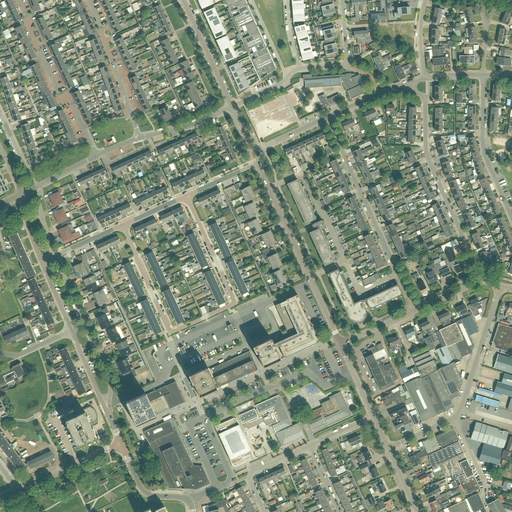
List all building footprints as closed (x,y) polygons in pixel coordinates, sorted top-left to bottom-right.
[(210,0),(207,0),(200,3),(200,4),(199,4),(201,9),(209,5),(210,7),(211,6),(211,7),(213,6),(210,0)] [(228,7),(229,7),(235,4),(237,9),(247,5),(246,4),(247,3),(246,1),(245,2),(244,0),(229,0),(226,2),(226,3),(228,7)] [(355,12),(359,12),(357,0),(350,0),(351,6),(354,5),(355,12)] [(357,0),(359,12),(361,11),(363,11),(362,5),(365,4),(364,0),(357,0)] [(333,9),(331,2),(331,1),(318,5),(317,5),(317,7),(321,6),(323,11),(332,9),(333,9)] [(377,7),(378,19),(385,18),(385,13),(384,10),(381,10),(380,2),(376,2),(377,7)] [(9,12),(16,9),(13,3),(7,6),(3,8),(1,9),(1,10),(2,12),(5,10),(5,11),(8,9),(9,12)] [(78,11),(85,8),(82,3),(76,6),(78,11)] [(38,4),(32,7),(34,12),(40,10),(38,4)] [(112,9),(109,4),(103,6),(106,12),(112,9)] [(156,14),(162,12),(159,5),(153,8),(156,13),(151,15),(152,17),(157,15),(156,14)] [(235,23),(251,16),(248,8),(249,8),(248,6),(247,6),(247,5),(237,9),(240,15),(233,18),(235,23)] [(453,13),(456,13),(455,11),(460,9),(459,5),(454,6),(454,8),(452,9),(453,13)] [(207,18),(216,14),(213,7),(211,8),(210,8),(211,10),(203,13),(206,18),(207,18)] [(399,15),(410,14),(410,7),(397,8),(397,13),(394,13),(395,18),(400,17),(399,15)] [(464,16),(472,14),(470,7),(464,8),(465,14),(463,14),(463,15),(460,16),(460,17),(464,16)] [(81,16),(87,13),(85,8),(78,11),(81,16)] [(435,8),(434,16),(446,18),(446,16),(440,15),(441,9),(435,8)] [(12,17),(18,14),(16,9),(9,12),(11,15),(7,16),(5,17),(6,19),(9,18),(12,17)] [(108,17),(114,14),(112,9),(106,12),(108,17)] [(334,16),(332,9),(323,11),(321,11),(323,17),(319,18),(319,20),(323,19),(334,16)] [(159,21),(165,18),(162,12),(156,14),(157,15),(159,19),(154,21),(155,24),(160,22),(159,21)] [(83,21),(89,19),(87,13),(81,16),(83,21)] [(18,14),(12,17),(14,22),(21,19),(18,14)] [(108,17),(110,22),(117,19),(114,14),(108,17)] [(209,23),(219,19),(216,14),(207,18),(207,19),(206,19),(207,21),(208,21),(209,23)] [(464,16),(464,18),(466,17),(468,23),(474,21),(472,14),(464,16)] [(247,31),(256,26),(256,25),(255,22),(255,23),(251,16),(235,23),(238,29),(245,26),(247,31)] [(445,19),(446,18),(434,16),(432,23),(439,24),(439,19),(445,19)] [(511,21),(511,19),(504,16),(501,23),(507,25),(509,20),(511,21)] [(49,21),(52,20),(51,17),(44,20),(43,17),(37,20),(39,25),(45,22),(49,21)] [(162,27),(168,25),(165,18),(159,21),(160,22),(162,26),(157,28),(158,30),(163,28),(162,27)] [(86,27),(92,24),(89,19),(83,21),(86,27)] [(113,27),(119,25),(117,19),(110,22),(113,27)] [(211,28),(221,24),(219,19),(209,23),(209,24),(210,26),(211,28)] [(42,31),(48,28),(45,22),(39,25),(42,31)] [(82,28),(79,30),(80,32),(83,31),(87,30),(88,32),(94,29),(92,24),(86,27),(82,28)] [(213,33),(223,28),(221,24),(211,28),(211,29),(212,31),(213,33)] [(119,25),(113,27),(115,33),(122,30),(119,25)] [(162,27),(163,28),(164,32),(160,34),(161,36),(166,34),(165,34),(171,31),(168,25),(162,27)] [(296,34),(307,31),(305,25),(294,28),(295,33),(296,33),(296,34)] [(333,33),(335,33),(333,25),(322,28),(318,29),(319,31),(323,30),(324,35),(333,33)] [(17,34),(24,31),(21,26),(15,29),(17,34)] [(245,44),(261,37),(258,29),(257,27),(256,26),(247,31),(249,36),(243,39),(245,44)] [(467,35),(475,35),(475,27),(469,28),(466,29),(466,33),(464,34),(464,36),(467,36),(467,35)] [(44,36),(50,33),(48,28),(42,31),(44,36)] [(223,36),(226,35),(223,28),(213,33),(214,33),(213,34),(215,38),(222,35),(223,36)] [(498,36),(506,38),(507,36),(505,35),(506,30),(499,29),(498,36)] [(20,39),(26,36),(24,31),(17,34),(20,39)] [(357,44),(361,44),(360,31),(353,32),(354,38),(357,38),(357,44)] [(50,33),(44,36),(46,41),(53,38),(50,33)] [(335,40),(333,33),(324,35),(323,35),(324,41),(320,42),(321,44),(334,40),(334,41),(335,40)] [(219,46),(229,42),(226,35),(223,36),(224,38),(216,41),(218,46),(219,45),(219,46)] [(467,35),(467,36),(467,37),(469,37),(470,43),(476,42),(475,35),(467,35)] [(26,36),(20,39),(22,45),(29,42),(26,36)] [(506,38),(498,36),(497,43),(503,45),(504,39),(508,40),(509,38),(506,38)] [(257,52),(266,48),(265,46),(266,46),(265,44),(264,44),(261,37),(245,44),(248,50),(254,47),(257,52)] [(55,44),(49,47),(51,52),(58,49),(61,47),(62,47),(60,43),(64,41),(62,38),(54,42),(55,44)] [(118,46),(124,43),(122,38),(115,40),(118,46)] [(162,48),(170,45),(167,39),(160,42),(161,46),(157,48),(158,50),(160,49),(162,48)] [(336,48),(334,41),(334,40),(321,44),(320,44),(320,46),(324,45),(325,50),(335,48),(336,48)] [(22,45),(25,50),(31,47),(29,42),(22,45)] [(222,51),(231,47),(229,42),(219,46),(220,48),(221,51),(221,50),(222,51)] [(120,51),(127,48),(124,43),(118,46),(120,51)] [(165,54),(173,50),(170,45),(162,48),(165,54)] [(27,55),(33,52),(31,47),(25,50),(27,55)] [(224,56),(233,51),(231,47),(222,51),(222,52),(221,52),(222,54),(223,54),(224,56)] [(133,52),(135,51),(134,48),(128,51),(127,48),(120,51),(123,56),(129,53),(133,52)] [(255,66),(271,58),(267,51),(268,50),(267,48),(266,48),(257,52),(256,52),(258,57),(252,60),(255,66)] [(337,58),(335,48),(325,50),(324,51),(326,56),(321,57),(322,58),(322,59),(337,58)] [(54,57),(60,54),(58,49),(51,52),(54,57)] [(447,64),(446,57),(443,58),(442,52),(444,52),(444,49),(438,49),(440,65),(447,64)] [(503,65),(505,50),(500,49),(499,52),(501,52),(501,58),(497,58),(496,62),(496,63),(496,64),(503,65)] [(168,59),(175,56),(173,50),(165,54),(168,59)] [(503,65),(510,66),(511,59),(510,59),(510,56),(511,56),(511,53),(511,50),(505,50),(503,65)] [(233,51),(224,56),(223,57),(225,61),(233,58),(233,60),(234,59),(237,58),(233,51)] [(23,57),(21,58),(22,60),(28,57),(29,60),(36,58),(33,52),(27,55),(23,57)] [(312,52),(302,55),(301,55),(302,60),(313,57),(312,52)] [(125,62),(131,59),(129,53),(123,56),(125,62)] [(373,58),(376,65),(387,60),(391,58),(389,55),(382,58),(380,53),(377,54),(378,56),(373,58)] [(56,63),(62,60),(60,54),(54,57),(56,63)] [(175,56),(168,59),(170,65),(178,62),(175,56)] [(271,58),(255,66),(257,71),(264,68),(267,75),(276,69),(275,67),(276,67),(275,65),(274,65),(271,58)] [(127,67),(134,64),(131,59),(125,62),(127,67)] [(59,68),(65,65),(62,60),(56,63),(59,68)] [(182,70),(189,66),(187,60),(179,64),(182,70)] [(387,60),(376,65),(379,71),(384,69),(383,65),(385,64),(384,63),(388,62),(387,60)] [(134,64),(127,67),(130,72),(136,69),(135,67),(138,65),(141,63),(140,61),(137,62),(134,64)] [(238,63),(228,68),(230,72),(231,71),(232,73),(241,69),(238,63)] [(30,67),(33,72),(39,69),(36,64),(33,66),(32,64),(30,65),(31,67),(30,67)] [(61,73),(67,70),(65,65),(59,68),(61,73)] [(90,74),(90,71),(98,69),(97,65),(85,68),(87,75),(90,74)] [(408,69),(409,68),(411,68),(409,65),(401,68),(399,65),(394,67),(397,74),(408,69)] [(182,70),(184,75),(192,72),(189,66),(182,70)] [(409,68),(412,74),(418,72),(415,66),(411,68),(409,68)] [(35,77),(41,75),(39,69),(33,72),(35,77)] [(241,69),(232,73),(233,75),(232,76),(234,80),(234,79),(244,75),(241,69)] [(408,69),(397,74),(400,80),(405,78),(404,75),(406,73),(405,72),(409,71),(408,69)] [(67,70),(61,73),(63,78),(70,75),(67,70)] [(104,80),(110,77),(108,72),(102,74),(98,75),(95,76),(96,79),(99,78),(100,81),(104,80)] [(192,72),(184,75),(184,76),(181,77),(184,83),(187,81),(195,78),(192,72)] [(352,78),(350,75),(350,74),(346,74),(346,75),(312,78),(311,75),(302,76),(302,78),(304,78),(305,88),(341,85),(340,85),(342,85),(346,92),(347,91),(350,99),(364,93),(364,92),(366,91),(366,85),(365,81),(362,82),(359,75),(352,78)] [(37,83),(44,80),(41,75),(35,77),(37,83)] [(63,78),(66,83),(72,81),(70,75),(63,78)] [(244,75),(234,79),(235,81),(234,82),(236,85),(237,85),(246,81),(244,75)] [(139,82),(136,76),(130,79),(132,84),(139,82)] [(3,85),(9,83),(7,77),(1,79),(3,85)] [(40,88),(46,85),(44,80),(37,83),(40,88)] [(74,86),(72,81),(66,83),(68,89),(74,86)] [(246,81),(237,85),(238,87),(237,87),(239,91),(249,87),(246,81)] [(132,84),(135,90),(141,87),(139,82),(132,84)] [(187,91),(195,87),(192,82),(184,85),(187,91)] [(5,91),(11,89),(9,83),(3,85),(5,91)] [(469,92),(475,92),(475,85),(469,84),(469,83),(467,83),(467,84),(467,86),(469,86),(469,91),(469,92)] [(42,93),(48,90),(46,85),(40,88),(42,93)] [(499,93),(499,94),(500,94),(501,91),(499,91),(499,86),(497,85),(493,85),(492,93),(499,93)] [(441,93),(441,95),(443,95),(443,91),(441,91),(441,86),(435,86),(435,93),(441,93)] [(135,90),(137,95),(143,92),(147,90),(150,89),(148,87),(146,88),(142,89),(141,87),(135,90)] [(190,97),(197,93),(195,87),(187,91),(190,97)] [(7,97),(13,95),(11,89),(5,91),(7,97)] [(42,93),(45,98),(51,95),(48,90),(42,93)] [(85,94),(88,93),(87,91),(80,94),(79,91),(73,94),(75,99),(81,96),(85,94)] [(469,92),(469,91),(467,91),(467,94),(469,94),(469,100),(475,100),(475,92),(469,92)] [(137,95),(139,100),(146,97),(143,92),(137,95)] [(192,102),(200,99),(197,93),(190,97),(192,102)] [(441,99),(441,95),(441,93),(435,93),(435,101),(441,101),(441,102),(443,102),(446,102),(446,100),(443,100),(443,99),(441,99)] [(498,99),(499,94),(499,93),(492,93),(492,100),(498,101),(498,102),(500,102),(500,99),(498,99)] [(15,101),(18,100),(19,100),(17,94),(13,95),(7,97),(9,104),(15,101)] [(324,94),(318,97),(324,108),(329,105),(324,94)] [(341,100),(339,94),(328,99),(330,105),(341,100)] [(45,99),(47,103),(53,101),(51,95),(45,98),(45,99)] [(77,104),(84,101),(81,96),(75,99),(77,104)] [(154,100),(153,97),(147,100),(146,97),(139,100),(142,105),(148,102),(152,101),(154,100)] [(200,99),(192,102),(195,108),(202,105),(200,99)] [(11,110),(17,107),(16,104),(19,103),(18,100),(15,101),(9,104),(11,110)] [(47,103),(49,109),(56,106),(53,101),(47,103)] [(86,107),(84,101),(77,104),(80,109),(86,107)] [(146,114),(152,111),(148,102),(142,105),(146,114)] [(393,110),(393,105),(386,105),(386,111),(391,111),(391,115),(391,114),(391,117),(396,117),(396,110),(393,110)] [(475,115),(475,107),(469,107),(469,106),(467,106),(467,109),(468,109),(468,113),(468,114),(475,115)] [(13,116),(19,113),(17,107),(11,110),(13,116)] [(82,115),(88,112),(86,107),(80,109),(82,115)] [(162,116),(169,113),(167,107),(159,110),(162,116)] [(497,115),(497,117),(498,117),(499,114),(497,113),(497,108),(491,107),(491,115),(497,115)] [(441,116),(441,117),(443,117),(443,114),(441,114),(441,108),(435,108),(435,116),(441,116)] [(372,118),(373,121),(373,122),(379,119),(377,115),(374,109),(369,111),(372,118)] [(59,118),(65,115),(62,110),(56,113),(58,116),(54,117),(51,118),(52,121),(55,119),(55,120),(56,119),(59,118)] [(366,120),(372,118),(369,111),(363,114),(366,120)] [(24,112),(19,113),(13,116),(15,122),(21,120),(20,117),(25,115),(24,112)] [(91,117),(88,112),(82,115),(85,120),(91,117)] [(169,113),(162,116),(164,122),(172,118),(169,113)] [(467,116),(468,116),(468,121),(468,122),(475,122),(475,115),(468,114),(468,113),(467,113),(467,114),(463,114),(463,116),(467,116)] [(91,117),(85,120),(87,125),(93,122),(92,120),(99,116),(98,114),(97,114),(94,115),(91,117)] [(61,123),(67,120),(65,115),(59,118),(56,119),(57,121),(60,120),(61,123)] [(496,121),(497,117),(497,115),(491,115),(490,122),(496,123),(496,124),(498,124),(498,121),(496,121)] [(441,121),(441,117),(441,116),(435,116),(435,123),(441,123),(441,124),(443,124),(443,122),(443,121),(441,121)] [(351,131),(353,134),(355,133),(352,127),(355,125),(352,119),(347,121),(350,128),(352,131),(351,131)] [(63,128),(70,126),(67,120),(61,123),(63,128)] [(347,121),(342,124),(344,130),(348,129),(349,132),(351,135),(353,134),(351,131),(352,131),(350,128),(347,121)] [(496,128),(496,124),(496,123),(490,122),(489,130),(495,130),(495,131),(497,132),(497,129),(496,128)] [(441,129),(441,124),(441,123),(435,123),(435,131),(441,131),(441,132),(443,132),(447,132),(447,130),(443,130),(443,129),(441,129)] [(23,132),(30,130),(28,124),(21,126),(23,132)] [(66,134),(72,131),(70,126),(63,128),(66,134)] [(216,129),(218,134),(214,136),(215,138),(220,136),(219,135),(225,133),(222,126),(216,129)] [(25,138),(32,136),(30,130),(23,132),(25,138)] [(68,139),(74,136),(72,131),(66,134),(68,139)] [(318,141),(320,140),(323,138),(325,143),(328,141),(326,137),(325,137),(322,132),(316,135),(318,141)] [(192,142),(193,141),(197,139),(199,144),(202,143),(199,138),(199,139),(196,133),(190,136),(192,142)] [(222,142),(228,139),(225,133),(219,135),(220,136),(221,140),(217,142),(218,145),(222,143),(222,142)] [(321,144),(320,140),(318,141),(316,135),(310,138),(312,144),(313,143),(317,141),(319,145),(321,144)] [(27,144),(34,142),(32,136),(25,138),(27,144)] [(74,136),(68,139),(71,144),(77,141),(74,136)] [(183,139),(186,145),(187,144),(191,142),(193,147),(195,146),(193,141),(192,142),(190,136),(183,139)] [(470,146),(476,144),(474,137),(468,138),(468,137),(466,138),(467,141),(469,140),(470,145),(470,146)] [(315,147),(313,143),(312,144),(310,138),(303,141),(306,146),(307,146),(311,144),(313,148),(315,152),(317,152),(315,147)] [(177,142),(179,147),(180,147),(184,145),(186,150),(189,149),(187,144),(186,145),(183,139),(177,142)] [(225,148),(230,146),(228,139),(222,142),(222,143),(224,147),(220,149),(221,151),(225,149),(225,148)] [(444,147),(444,148),(446,148),(446,146),(449,145),(449,144),(445,145),(445,144),(444,145),(442,140),(436,141),(438,149),(444,147)] [(303,141),(297,144),(299,149),(300,149),(304,147),(306,151),(309,150),(307,146),(306,146),(303,141)] [(29,150),(36,148),(34,142),(27,144),(29,150)] [(182,152),(180,147),(179,147),(177,142),(171,145),(173,150),(174,150),(178,148),(180,153),(182,152)] [(302,153),(300,149),(299,149),(297,144),(291,147),(293,152),(294,152),(298,150),(300,154),(302,153)] [(472,153),(478,152),(476,144),(470,146),(470,145),(468,145),(469,148),(471,148),(472,152),(472,153)] [(176,155),(174,150),(173,150),(171,145),(164,148),(167,153),(168,153),(172,151),(174,156),(176,155)] [(228,154),(233,152),(230,146),(225,148),(225,149),(227,153),(223,155),(224,157),(228,155),(228,154)] [(296,156),(294,152),(293,152),(291,147),(284,150),(287,155),(291,153),(293,157),(296,156)] [(446,152),(444,148),(444,147),(438,149),(440,156),(446,154),(446,155),(448,155),(447,152),(446,152)] [(31,156),(38,154),(36,148),(29,150),(31,156)] [(170,157),(168,153),(167,153),(164,148),(158,151),(160,156),(165,154),(167,159),(170,157)] [(360,152),(358,149),(352,152),(355,157),(361,154),(364,153),(367,151),(366,149),(360,152)] [(401,161),(414,156),(411,150),(405,153),(407,156),(400,159),(401,161)] [(146,159),(147,159),(151,157),(153,161),(155,160),(153,156),(150,151),(143,154),(146,159)] [(228,154),(228,155),(230,159),(226,161),(227,164),(230,163),(231,162),(231,161),(236,159),(233,152),(228,154)] [(474,160),(480,159),(478,152),(472,153),(472,152),(470,152),(470,153),(467,154),(467,156),(471,155),(472,155),(473,159),(474,160)] [(38,154),(31,156),(33,163),(40,161),(38,154)] [(149,163),(147,159),(146,159),(143,154),(137,157),(140,162),(141,162),(145,160),(147,164),(149,163)] [(357,162),(363,160),(361,154),(355,157),(357,162)] [(401,161),(398,162),(399,165),(405,162),(409,161),(410,164),(416,161),(414,156),(401,161)] [(143,166),(141,162),(140,162),(137,157),(131,159),(133,165),(134,164),(138,163),(140,167),(143,166)] [(366,165),(369,163),(372,162),(371,160),(369,161),(367,158),(363,160),(357,162),(359,168),(366,165)] [(136,169),(134,164),(133,165),(131,159),(124,162),(127,168),(128,167),(132,166),(134,170),(136,169)] [(336,159),(330,162),(332,168),(338,165),(336,159)] [(475,167),(482,166),(480,159),(474,160),(473,159),(472,159),(472,162),(474,162),(475,166),(475,167)] [(450,168),(450,170),(452,169),(451,166),(450,166),(448,161),(442,163),(444,170),(450,168)] [(130,172),(128,167),(127,168),(124,162),(118,165),(121,171),(121,170),(125,169),(127,173),(130,172)] [(124,175),(121,170),(121,171),(118,165),(112,168),(114,174),(119,171),(121,176),(124,175)] [(197,165),(195,166),(198,172),(200,178),(206,176),(205,174),(207,173),(204,166),(204,167),(202,167),(203,170),(200,171),(198,168),(197,165)] [(327,173),(333,170),(334,173),(341,170),(338,165),(332,168),(328,169),(325,171),(327,173)] [(362,173),(368,170),(366,165),(359,168),(362,173)] [(195,181),(200,178),(195,166),(192,167),(190,167),(192,170),(194,170),(195,173),(192,175),(195,181)] [(417,174),(423,171),(421,166),(414,168),(417,174)] [(475,167),(475,166),(473,167),(474,170),(476,169),(477,175),(483,173),(482,166),(475,167)] [(100,177),(101,176),(105,174),(107,179),(109,178),(107,173),(106,173),(104,168),(97,171),(100,177)] [(452,174),(450,170),(450,168),(444,170),(446,177),(452,176),(452,177),(454,176),(453,173),(452,174)] [(377,172),(379,172),(377,169),(369,173),(368,170),(362,173),(364,178),(371,175),(374,174),(377,172)] [(341,170),(334,173),(337,178),(343,175),(341,170)] [(103,181),(101,176),(100,177),(97,171),(91,174),(93,179),(94,179),(98,177),(100,182),(103,181)] [(419,179),(426,176),(423,171),(417,174),(419,179)] [(96,184),(94,179),(93,179),(91,174),(85,177),(87,182),(88,182),(92,180),(94,185),(96,184)] [(179,188),(177,182),(175,178),(174,175),(171,176),(173,179),(174,183),(173,183),(171,184),(174,190),(179,188)] [(187,177),(190,183),(195,181),(192,175),(187,177)] [(339,183),(345,180),(343,175),(337,178),(339,183)] [(373,181),(371,175),(364,178),(367,184),(373,181)] [(422,184),(428,181),(426,176),(419,179),(422,184)] [(90,186),(88,182),(87,182),(85,177),(78,180),(81,185),(86,183),(88,188),(90,186)] [(185,186),(190,183),(187,177),(182,179),(185,186)] [(483,187),(488,185),(485,178),(480,180),(479,179),(478,180),(479,183),(480,182),(482,186),(483,187)] [(179,188),(185,186),(182,179),(177,182),(179,188)] [(307,224),(315,221),(296,180),(287,184),(304,222),(306,221),(307,224)] [(348,186),(345,180),(339,183),(341,186),(334,189),(335,192),(338,190),(342,189),(348,186)] [(458,187),(458,188),(460,187),(459,186),(463,185),(462,183),(459,184),(457,185),(455,180),(449,182),(452,189),(458,187)] [(161,189),(163,195),(169,193),(166,187),(163,188),(160,181),(158,182),(159,185),(161,189)] [(424,190),(430,187),(428,181),(422,184),(418,186),(415,187),(414,188),(414,190),(423,186),(424,190)] [(0,187),(0,190),(2,190),(3,193),(4,192),(9,190),(6,185),(0,187)] [(369,189),(372,194),(378,192),(381,190),(379,185),(369,189)] [(486,194),(491,192),(488,185),(483,187),(482,186),(480,187),(481,188),(478,189),(479,191),(482,190),(483,189),(485,193),(486,194)] [(158,198),(155,191),(152,193),(149,186),(147,187),(148,190),(150,194),(153,200),(158,198)] [(243,196),(252,192),(249,186),(240,190),(243,196)] [(348,186),(342,189),(344,194),(350,191),(348,186)] [(426,195),(433,192),(430,187),(424,190),(425,193),(419,196),(420,198),(423,196),(427,195),(426,195)] [(460,192),(458,188),(458,187),(452,189),(455,196),(460,194),(461,195),(462,194),(461,191),(460,192)] [(52,201),(61,197),(59,194),(62,192),(60,188),(57,189),(58,192),(49,196),(52,201)] [(158,198),(163,195),(161,189),(155,191),(158,198)] [(220,205),(220,206),(222,204),(219,197),(222,196),(219,190),(214,192),(217,198),(218,202),(220,205)] [(138,195),(137,192),(136,192),(134,193),(137,200),(134,201),(137,207),(142,205),(140,199),(138,195)] [(214,192),(208,194),(211,201),(217,198),(214,192)] [(252,192),(243,196),(244,200),(242,201),(243,203),(246,202),(255,198),(252,192)] [(374,200),(380,197),(378,192),(372,194),(374,200)] [(420,198),(418,199),(419,201),(425,198),(427,201),(435,197),(433,192),(426,195),(427,195),(423,196),(420,198)] [(488,201),(494,198),(491,192),(486,194),(485,193),(483,194),(484,195),(481,196),(482,198),(485,196),(486,196),(488,200),(488,201)] [(148,202),(153,200),(150,194),(145,196),(148,202)] [(209,202),(211,201),(208,194),(203,197),(206,203),(208,207),(209,210),(211,209),(210,206),(209,202)] [(462,199),(461,195),(460,194),(455,196),(457,203),(463,201),(464,202),(465,201),(465,200),(468,199),(467,197),(464,198),(462,199)] [(142,205),(148,202),(145,196),(140,199),(142,205)] [(65,205),(67,204),(66,200),(62,201),(61,197),(52,201),(54,207),(63,203),(64,205),(65,205)] [(201,206),(206,203),(203,197),(198,199),(201,206)] [(349,205),(355,202),(353,197),(347,199),(349,205)] [(382,200),(380,197),(374,200),(376,205),(383,202),(386,200),(389,199),(388,197),(382,200)] [(491,208),(497,205),(494,198),(488,201),(488,200),(486,201),(487,202),(484,203),(484,205),(488,203),(489,203),(491,207),(491,208)] [(379,210),(385,207),(384,205),(388,203),(387,203),(390,201),(389,199),(386,200),(383,202),(376,205),(379,210)] [(465,206),(464,202),(463,201),(457,203),(460,210),(466,208),(466,209),(468,208),(467,205),(465,206)] [(246,212),(256,208),(253,202),(244,206),(246,212)] [(351,210),(358,207),(355,202),(349,205),(351,210)] [(124,206),(126,212),(132,210),(129,203),(124,206)] [(440,208),(438,203),(431,206),(434,211),(440,208)] [(66,209),(65,205),(64,205),(61,206),(63,209),(54,213),(56,218),(65,214),(64,211),(66,209)] [(491,208),(491,207),(489,207),(490,209),(487,210),(488,212),(491,210),(492,210),(494,215),(500,212),(497,205),(491,208)] [(121,215),(126,212),(124,206),(118,208),(121,215)] [(182,222),(182,223),(185,222),(181,214),(184,213),(181,207),(176,209),(179,216),(180,219),(182,222)] [(354,215),(360,212),(358,207),(351,210),(354,215)] [(381,215),(394,210),(393,207),(386,210),(385,207),(379,210),(381,215)] [(111,219),(108,213),(104,215),(103,211),(102,208),(100,209),(101,212),(103,215),(105,222),(111,219)] [(116,217),(121,215),(118,208),(113,211),(116,217)] [(256,208),(246,212),(249,219),(258,214),(256,208)] [(436,216),(443,213),(440,208),(434,211),(436,216)] [(174,218),(179,216),(176,209),(171,212),(174,218)] [(381,215),(384,221),(390,218),(389,215),(395,212),(394,210),(381,215)] [(111,219),(116,217),(113,211),(108,213),(111,219)] [(168,220),(174,218),(171,212),(165,214),(168,220)] [(356,221),(362,218),(360,212),(354,215),(350,217),(347,218),(348,221),(351,219),(351,220),(355,218),(356,221)] [(472,219),(472,220),(474,219),(472,216),(471,217),(469,212),(463,214),(466,221),(472,219)] [(439,221),(445,219),(443,213),(436,216),(439,221)] [(69,222),(72,221),(70,217),(67,218),(65,214),(56,218),(59,224),(67,220),(69,222)] [(163,223),(168,220),(165,214),(160,217),(163,223)] [(100,224),(105,222),(103,215),(97,218),(100,224)] [(499,226),(505,224),(502,217),(497,219),(496,218),(494,219),(491,220),(492,222),(495,221),(496,222),(497,221),(499,225),(499,226)] [(350,230),(352,229),(355,227),(359,226),(365,223),(362,218),(356,221),(358,224),(349,228),(350,230)] [(150,221),(153,228),(158,225),(155,219),(150,221)] [(250,229),(259,225),(256,219),(244,224),(245,227),(248,226),(250,229)] [(441,227),(447,224),(445,219),(439,221),(441,227)] [(474,224),(472,220),(472,219),(466,221),(469,228),(474,226),(475,227),(476,226),(480,225),(479,223),(476,225),(475,223),(474,224)] [(86,224),(88,229),(92,227),(93,230),(97,229),(94,221),(86,224)] [(147,230),(153,228),(150,221),(145,224),(147,230)] [(71,226),(69,222),(66,223),(67,226),(58,230),(61,235),(70,231),(68,228),(71,226)] [(218,228),(216,223),(210,226),(212,231),(218,228)] [(365,223),(359,226),(361,231),(367,228),(365,223)] [(395,229),(398,227),(401,226),(400,224),(398,225),(397,225),(394,226),(392,223),(386,226),(389,232),(395,229)] [(139,226),(145,239),(147,238),(144,231),(147,230),(145,224),(139,226)] [(444,232),(450,229),(447,224),(441,227),(444,232)] [(505,224),(499,226),(499,225),(497,226),(498,227),(495,228),(495,230),(499,229),(500,228),(502,232),(502,233),(508,231),(505,224)] [(215,236),(221,233),(219,230),(226,227),(225,225),(223,226),(218,228),(212,231),(215,236)] [(259,225),(250,229),(253,235),(262,231),(259,225)] [(139,226),(134,229),(137,235),(140,233),(143,240),(145,239),(139,226)] [(325,265),(333,261),(319,229),(311,232),(312,235),(311,236),(316,247),(318,252),(323,263),(324,262),(325,265)] [(397,234),(395,229),(389,232),(391,237),(397,234)] [(444,232),(440,234),(437,235),(438,237),(441,236),(445,235),(446,237),(452,234),(450,229),(444,232)] [(263,241),(273,236),(270,230),(261,235),(257,236),(260,242),(263,241)] [(69,243),(81,237),(79,232),(76,233),(75,232),(71,234),(70,231),(61,235),(63,241),(67,239),(69,243)] [(505,240),(511,238),(508,231),(502,233),(502,232),(500,233),(501,234),(498,235),(498,237),(502,236),(503,235),(505,239),(505,240)] [(480,239),(481,241),(482,240),(482,239),(485,238),(484,236),(481,237),(479,238),(477,232),(471,235),(474,242),(480,239)] [(12,244),(15,252),(24,248),(21,241),(20,239),(17,233),(9,237),(11,243),(12,244)] [(185,241),(182,242),(183,244),(186,243),(189,242),(198,238),(197,237),(196,238),(194,233),(193,233),(187,236),(187,237),(188,239),(185,241)] [(217,242),(223,239),(227,237),(230,236),(229,233),(222,236),(221,233),(215,236),(217,242)] [(359,245),(372,239),(370,234),(364,237),(365,240),(358,243),(359,245)] [(393,242),(400,239),(402,238),(401,236),(399,237),(397,234),(391,237),(393,242)] [(112,239),(118,251),(120,250),(119,247),(117,244),(121,242),(118,236),(112,239)] [(263,241),(266,247),(276,243),(273,236),(263,241)] [(198,238),(189,242),(192,247),(198,244),(196,239),(198,238)] [(508,247),(511,245),(511,239),(511,238),(505,240),(505,239),(503,240),(505,243),(506,242),(508,246),(508,247)] [(116,252),(118,251),(112,239),(107,241),(110,247),(113,246),(116,252)] [(226,244),(223,239),(217,242),(219,247),(226,244)] [(372,239),(359,245),(361,247),(367,244),(368,247),(375,244),(372,239)] [(396,247),(402,245),(400,239),(393,242),(396,247)] [(482,245),(481,241),(480,239),(474,242),(477,249),(483,247),(483,248),(485,247),(485,246),(488,245),(487,243),(484,244),(482,245)] [(105,250),(110,247),(107,241),(102,243),(105,250)] [(105,250),(102,243),(96,246),(99,252),(102,251),(104,254),(105,257),(108,256),(106,253),(105,250)] [(198,244),(192,247),(194,252),(202,248),(201,248),(198,244)] [(222,252),(228,249),(226,244),(219,247),(222,252)] [(371,253),(377,250),(375,244),(368,247),(371,253)] [(408,248),(411,247),(410,245),(407,246),(403,247),(402,245),(396,247),(398,253),(404,250),(408,248)] [(18,258),(22,266),(30,262),(27,255),(26,252),(24,248),(15,252),(17,257),(18,258)] [(202,248),(194,252),(196,257),(203,254),(201,250),(203,249),(202,248)] [(449,262),(456,259),(451,248),(444,251),(449,262)] [(228,249),(222,252),(224,257),(230,255),(228,249)] [(370,259),(373,258),(380,255),(377,250),(371,253),(367,254),(370,259)] [(404,250),(398,253),(401,258),(407,255),(404,250)] [(270,263),(279,259),(276,253),(271,256),(269,251),(262,254),(264,259),(267,257),(270,263)] [(483,260),(491,257),(490,255),(488,256),(486,251),(480,253),(483,260)] [(148,260),(155,257),(152,252),(146,255),(148,260)] [(203,254),(196,257),(199,262),(207,259),(207,258),(205,259),(203,254)] [(375,261),(371,263),(367,265),(368,267),(372,265),(376,263),(382,260),(380,255),(373,258),(375,261)] [(151,265),(157,263),(155,257),(148,260),(151,265)] [(491,259),(491,257),(483,260),(485,267),(491,265),(489,260),(491,259)] [(195,264),(192,265),(193,268),(200,265),(201,268),(208,265),(206,260),(207,259),(199,262),(195,264)] [(279,259),(270,263),(273,270),(282,265),(279,259)] [(229,268),(235,265),(233,260),(227,263),(229,268)] [(382,260),(376,263),(378,268),(384,266),(382,260)] [(435,268),(437,273),(438,274),(440,273),(443,278),(450,274),(448,268),(444,260),(433,265),(435,268)] [(24,270),(24,272),(27,278),(32,275),(36,274),(33,268),(32,266),(30,262),(22,266),(24,270)] [(85,268),(87,268),(84,262),(83,263),(82,262),(73,266),(76,272),(85,268)] [(126,271),(132,268),(130,262),(123,265),(126,271)] [(153,271),(160,268),(157,263),(151,265),(153,271)] [(457,274),(462,271),(461,271),(464,270),(461,263),(453,266),(457,274)] [(435,268),(433,265),(433,264),(427,267),(429,271),(425,272),(426,274),(430,283),(437,280),(435,274),(437,273),(435,268)] [(232,274),(238,271),(235,265),(229,268),(232,274)] [(85,268),(76,272),(78,278),(89,274),(87,268),(85,268)] [(128,276),(134,273),(132,268),(126,271),(128,276)] [(162,273),(160,268),(153,271),(156,276),(162,273)] [(346,314),(347,314),(348,316),(348,317),(349,318),(350,319),(350,320),(351,320),(352,320),(352,321),(353,321),(354,321),(355,322),(356,322),(357,322),(358,322),(359,321),(360,321),(361,321),(361,320),(362,320),(362,319),(363,319),(364,318),(364,317),(365,316),(365,315),(365,314),(365,313),(365,312),(365,311),(363,307),(368,305),(369,309),(402,294),(398,284),(366,299),(365,299),(361,301),(361,300),(354,304),(338,269),(328,273),(330,276),(329,276),(346,314)] [(210,270),(204,273),(206,279),(215,275),(214,274),(213,275),(210,270)] [(273,280),(283,276),(280,270),(271,274),(273,280)] [(234,279),(240,276),(238,271),(232,274),(234,279)] [(131,281),(137,278),(134,273),(128,276),(131,281)] [(158,281),(164,278),(162,273),(156,276),(158,281)] [(364,284),(368,282),(368,283),(380,278),(377,273),(362,280),(364,284)] [(420,281),(418,277),(419,276),(418,273),(411,275),(413,279),(414,279),(420,291),(426,288),(422,280),(420,281)] [(34,278),(32,275),(27,278),(28,280),(27,281),(28,283),(23,285),(24,286),(25,288),(29,286),(30,287),(37,283),(34,278)] [(83,280),(86,286),(95,281),(92,275),(83,280)] [(164,278),(158,281),(160,287),(167,284),(165,281),(172,278),(171,275),(168,277),(164,278)] [(215,275),(206,279),(209,284),(215,281),(213,276),(215,276),(215,275)] [(234,280),(236,284),(243,281),(240,276),(234,279),(232,280),(234,280)] [(283,276),(273,280),(276,286),(285,282),(283,276)] [(133,286),(139,283),(137,278),(131,281),(127,283),(124,284),(125,286),(132,284),(133,286)] [(95,281),(86,286),(89,292),(98,288),(98,287),(100,286),(99,285),(97,285),(95,281)] [(215,281),(209,284),(211,289),(219,285),(217,286),(215,281)] [(248,285),(251,283),(251,281),(248,283),(247,282),(244,284),(243,281),(236,284),(239,289),(245,286),(248,285)] [(39,289),(37,283),(30,287),(32,292),(39,289)] [(135,292),(142,289),(139,283),(133,286),(135,292)] [(219,285),(211,289),(213,294),(220,291),(218,287),(220,286),(219,285)] [(247,292),(245,286),(239,289),(241,295),(247,292)] [(35,298),(42,295),(39,289),(32,292),(35,298)] [(96,299),(105,295),(103,289),(93,293),(96,299)] [(142,289),(135,292),(138,297),(144,294),(142,289)] [(165,297),(172,295),(169,289),(163,292),(165,297)] [(220,291),(213,294),(216,300),(224,296),(224,295),(222,296),(220,291)] [(300,299),(297,294),(286,300),(286,301),(284,302),(284,301),(275,305),(286,329),(281,332),(280,329),(283,337),(272,342),(271,338),(253,346),(257,353),(258,353),(259,355),(258,355),(261,364),(263,367),(319,342),(300,299)] [(37,303),(44,300),(42,295),(35,298),(37,303)] [(105,295),(96,299),(99,305),(108,301),(105,295)] [(168,303),(174,300),(172,295),(165,297),(168,303)] [(213,301),(210,302),(211,305),(214,303),(214,304),(217,302),(218,306),(225,302),(223,297),(224,297),(224,296),(216,300),(213,301)] [(469,309),(473,317),(479,314),(477,309),(481,307),(479,304),(480,304),(477,298),(470,302),(471,304),(468,306),(469,309)] [(44,300),(37,303),(40,309),(47,306),(44,300)] [(143,308),(149,305),(147,300),(140,302),(143,308)] [(152,346),(153,346),(166,376),(267,330),(253,300),(152,346)] [(170,308),(176,305),(174,300),(168,303),(170,308)] [(458,313),(459,316),(462,314),(464,318),(470,315),(471,315),(472,317),(473,317),(469,309),(466,311),(466,310),(466,309),(464,304),(455,308),(458,313)] [(145,313),(151,310),(149,305),(143,308),(145,313)] [(173,313),(179,310),(176,305),(170,308),(173,313)] [(42,314),(49,311),(47,306),(40,309),(42,314)] [(99,323),(108,319),(106,315),(109,314),(106,308),(100,310),(102,315),(96,317),(99,323)] [(148,318),(154,315),(151,310),(145,313),(146,316),(143,318),(140,319),(141,321),(144,320),(148,318)] [(175,318),(181,315),(179,310),(173,313),(175,318)] [(45,320),(52,317),(49,311),(42,314),(45,320)] [(469,353),(455,322),(451,324),(448,318),(449,317),(447,312),(438,316),(440,321),(443,328),(439,330),(454,362),(462,358),(461,357),(469,353)] [(150,324),(156,321),(154,315),(148,318),(150,324)] [(181,315),(175,318),(177,324),(184,321),(181,315)] [(478,331),(472,317),(471,315),(470,315),(464,318),(455,322),(469,353),(469,354),(471,353),(473,345),(469,336),(478,331)] [(52,317),(45,320),(47,326),(48,326),(50,325),(50,324),(54,322),(52,317)] [(108,319),(99,323),(102,329),(114,324),(113,322),(110,323),(108,319)] [(152,329),(159,326),(156,321),(150,324),(152,329)] [(432,335),(429,327),(430,326),(428,321),(420,325),(422,330),(423,330),(427,333),(429,336),(423,339),(429,350),(435,348),(435,347),(434,347),(432,342),(435,341),(432,335)] [(491,347),(511,353),(511,349),(511,327),(498,323),(495,332),(491,347)] [(109,337),(118,333),(116,326),(106,331),(109,337)] [(159,326),(152,329),(155,334),(161,331),(159,326)] [(20,329),(15,332),(18,339),(23,337),(29,334),(26,327),(20,329)] [(415,330),(414,331),(412,328),(404,332),(407,337),(407,338),(411,337),(410,335),(414,334),(417,342),(423,339),(421,334),(418,336),(415,330)] [(462,381),(453,362),(453,361),(440,331),(436,333),(442,346),(436,349),(443,365),(442,365),(442,367),(437,369),(437,370),(428,374),(439,398),(444,410),(453,405),(450,398),(457,395),(462,381)] [(12,341),(18,339),(15,332),(9,334),(3,337),(7,344),(12,341)] [(118,333),(109,337),(112,343),(121,339),(118,333)] [(399,341),(397,336),(391,339),(391,338),(387,339),(390,346),(389,347),(391,351),(395,349),(396,346),(395,344),(397,343),(400,349),(403,347),(400,340),(399,341)] [(119,350),(128,346),(127,343),(129,342),(127,339),(126,340),(116,344),(119,350)] [(376,352),(381,350),(378,344),(368,349),(371,354),(371,355),(376,352)] [(128,346),(119,350),(122,356),(131,352),(128,346)] [(437,370),(437,369),(426,346),(410,353),(421,376),(420,376),(421,377),(428,373),(428,374),(437,370)] [(66,348),(59,351),(61,357),(68,353),(66,348)] [(379,358),(384,356),(387,355),(384,349),(381,350),(376,352),(371,355),(371,354),(365,357),(368,363),(379,358)] [(195,386),(199,395),(200,397),(217,389),(216,387),(258,368),(250,351),(209,369),(208,367),(207,368),(207,367),(190,375),(190,376),(189,376),(193,384),(194,384),(195,386)] [(68,353),(61,357),(64,362),(71,359),(68,353)] [(511,358),(499,355),(497,354),(493,368),(511,373),(511,358)] [(370,369),(382,364),(380,361),(385,359),(384,356),(379,358),(368,363),(370,369)] [(119,368),(128,364),(126,358),(116,362),(119,368)] [(66,368),(74,364),(71,359),(64,362),(66,368)] [(23,371),(20,363),(12,367),(13,368),(10,369),(9,368),(9,369),(3,372),(2,372),(0,372),(0,385),(0,386),(0,387),(7,384),(7,383),(14,380),(15,380),(14,379),(17,378),(18,379),(28,374),(28,373),(25,370),(23,371)] [(370,369),(373,375),(384,370),(390,368),(389,364),(384,366),(383,363),(382,364),(370,369)] [(69,373),(76,370),(74,364),(66,368),(69,373)] [(129,372),(134,370),(132,366),(130,367),(128,364),(119,368),(122,375),(122,374),(123,377),(127,375),(126,373),(129,372)] [(421,377),(420,376),(415,367),(408,370),(405,365),(398,369),(400,374),(421,421),(437,414),(437,413),(432,402),(439,398),(428,373),(421,377)] [(376,381),(395,373),(392,367),(390,368),(384,370),(373,375),(376,381)] [(76,370),(69,373),(71,379),(79,375),(76,370)] [(395,373),(376,381),(380,391),(395,384),(394,381),(397,379),(395,373)] [(511,396),(511,375),(504,373),(501,383),(497,381),(494,391),(511,396)] [(74,384),(81,381),(79,375),(71,379),(74,384)] [(76,390),(84,386),(81,381),(74,384),(76,390)] [(181,393),(175,381),(152,392),(150,393),(147,394),(146,395),(145,393),(125,402),(135,424),(136,425),(156,416),(155,415),(185,402),(181,393)] [(84,386),(76,390),(79,395),(80,396),(82,395),(82,394),(86,392),(84,386)] [(384,402),(407,391),(405,386),(404,386),(403,386),(402,387),(403,390),(400,392),(399,390),(392,394),(392,393),(391,393),(389,394),(388,395),(382,398),(384,402)] [(384,402),(385,406),(392,403),(392,402),(395,400),(396,401),(400,400),(401,402),(404,401),(410,398),(407,391),(384,402)] [(311,429),(312,430),(325,424),(324,423),(326,422),(327,424),(328,424),(328,425),(341,419),(341,418),(350,414),(346,406),(347,405),(341,392),(340,392),(333,395),(334,398),(332,398),(331,398),(329,399),(329,400),(321,404),(322,407),(308,413),(307,414),(307,415),(309,418),(309,419),(310,419),(311,419),(311,421),(308,422),(311,429)] [(246,426),(247,428),(247,429),(248,429),(265,421),(267,425),(266,426),(271,424),(275,432),(281,446),(282,447),(288,444),(297,440),(303,437),(303,436),(300,430),(297,423),(292,426),(289,418),(283,405),(282,406),(278,397),(269,401),(268,400),(255,406),(256,407),(255,407),(256,409),(254,410),(254,409),(239,416),(239,417),(242,424),(245,422),(246,424),(246,425),(245,425),(246,426)] [(437,413),(444,410),(439,398),(432,402),(437,413)] [(78,399),(70,403),(68,403),(71,409),(80,405),(80,404),(78,399)] [(407,410),(404,405),(400,407),(400,406),(388,411),(390,414),(389,415),(390,416),(391,417),(398,414),(399,416),(404,414),(403,412),(407,410)] [(68,425),(70,430),(71,431),(73,436),(73,437),(75,441),(76,443),(77,446),(96,437),(90,423),(96,420),(96,419),(96,418),(96,417),(96,416),(96,415),(96,414),(96,413),(95,412),(95,411),(94,411),(94,410),(93,409),(92,408),(91,408),(90,407),(89,407),(73,415),(72,414),(64,417),(65,420),(69,418),(69,419),(66,421),(67,424),(68,425)] [(414,425),(419,423),(415,414),(410,417),(414,425)] [(404,425),(409,423),(406,415),(397,419),(397,421),(394,423),(395,426),(394,426),(395,428),(396,428),(396,429),(404,425)] [(215,427),(232,465),(233,465),(233,466),(234,466),(235,466),(236,466),(254,458),(237,420),(236,420),(236,419),(235,419),(235,418),(234,418),(233,418),(232,418),(215,426),(215,427)] [(144,433),(152,450),(166,482),(169,488),(197,490),(209,484),(209,483),(210,483),(210,482),(209,482),(202,465),(202,466),(193,465),(178,432),(177,429),(174,431),(169,420),(160,424),(145,431),(144,432),(144,433)] [(488,444),(493,427),(475,422),(470,438),(488,444)] [(493,427),(488,444),(503,449),(508,432),(493,427)] [(26,465),(30,470),(52,455),(47,448),(23,464),(0,429),(0,446),(16,471),(26,465)] [(441,448),(458,441),(458,440),(453,429),(436,437),(441,448)] [(362,439),(361,434),(358,436),(349,440),(351,446),(352,448),(356,446),(355,444),(358,443),(359,446),(362,445),(361,442),(360,440),(362,439)] [(511,453),(511,437),(510,436),(505,450),(504,450),(501,458),(510,460),(511,453)] [(423,446),(427,454),(439,449),(434,437),(422,442),(424,445),(423,446)] [(432,468),(439,465),(463,453),(458,441),(428,456),(429,459),(428,460),(432,468)] [(501,458),(504,450),(503,449),(484,443),(478,459),(498,465),(500,458),(501,458)] [(329,455),(329,454),(328,450),(332,448),(331,445),(327,447),(327,448),(321,450),(324,457),(329,455)] [(426,455),(427,454),(423,446),(420,447),(422,451),(414,454),(413,452),(409,453),(411,456),(409,457),(411,462),(426,455)] [(367,450),(366,449),(364,450),(364,452),(362,453),(358,455),(359,457),(357,459),(359,464),(358,465),(360,469),(368,465),(365,460),(371,458),(368,450),(367,450)] [(332,461),(331,460),(330,456),(335,455),(334,452),(329,454),(329,455),(324,457),(326,463),(332,461)] [(439,465),(445,478),(453,475),(470,467),(469,466),(463,453),(439,465)] [(421,463),(428,460),(428,458),(426,455),(411,462),(413,466),(421,463)] [(303,467),(308,465),(305,458),(300,461),(300,460),(295,462),(296,465),(301,463),(303,466),(303,467)] [(334,468),(334,467),(332,463),(337,461),(336,459),(331,460),(332,461),(326,463),(329,470),(334,468)] [(306,474),(311,471),(308,465),(303,467),(303,466),(298,468),(299,471),(304,469),(305,473),(306,474)] [(334,468),(329,470),(331,477),(337,475),(335,469),(339,468),(339,465),(334,467),(334,468)] [(369,470),(368,466),(362,469),(361,470),(362,473),(364,473),(365,476),(366,476),(371,473),(372,477),(379,475),(375,467),(369,470)] [(456,481),(458,480),(473,473),(471,471),(472,470),(469,466),(470,467),(453,475),(456,481)] [(279,476),(278,476),(280,481),(283,480),(281,475),(286,473),(283,468),(277,471),(279,476)] [(274,478),(278,476),(279,476),(277,471),(270,473),(273,479),(272,479),(274,484),(277,483),(274,478)] [(309,480),(314,478),(311,471),(306,474),(305,473),(301,475),(302,477),(307,475),(308,479),(309,480)] [(268,481),(272,479),(273,479),(270,473),(264,476),(267,482),(266,482),(268,487),(270,486),(268,481)] [(432,477),(430,473),(426,475),(426,473),(422,475),(422,476),(418,478),(420,482),(424,480),(425,483),(429,481),(428,479),(432,477)] [(473,473),(458,480),(465,495),(479,488),(473,473)] [(262,484),(266,482),(267,482),(264,476),(258,479),(260,485),(259,485),(261,490),(264,489),(262,484)] [(309,480),(308,479),(304,481),(305,484),(309,482),(312,487),(317,484),(314,478),(309,480)] [(380,480),(375,482),(370,485),(372,488),(373,492),(378,489),(380,493),(386,490),(382,482),(381,483),(380,480)] [(339,481),(333,484),(336,489),(342,486),(339,481)] [(435,497),(439,495),(438,492),(441,491),(438,484),(431,488),(431,489),(424,492),(427,497),(434,494),(435,497)] [(338,495),(345,492),(342,486),(336,489),(338,495)] [(239,496),(245,493),(241,487),(236,489),(235,489),(231,491),(232,494),(237,491),(239,495),(239,496)] [(315,499),(318,498),(324,495),(322,489),(315,492),(317,496),(314,497),(315,499)] [(347,498),(345,492),(338,495),(341,501),(347,498)] [(442,503),(448,500),(449,499),(447,495),(446,492),(435,497),(436,500),(429,503),(431,508),(442,503)] [(243,502),(248,499),(245,493),(239,496),(239,495),(234,497),(236,500),(240,497),(242,501),(243,502)] [(473,511),(482,508),(484,507),(478,493),(467,498),(473,511)] [(327,500),(324,495),(318,498),(319,500),(316,502),(317,505),(320,503),(327,500)] [(367,506),(370,505),(370,504),(375,502),(373,496),(367,499),(365,500),(367,506)] [(343,506),(350,503),(347,498),(341,501),(343,506)] [(218,511),(218,508),(223,506),(226,505),(224,499),(214,504),(214,503),(208,506),(209,511),(208,511),(207,511),(206,511),(218,511)] [(246,508),(252,505),(248,499),(243,502),(242,501),(238,503),(239,506),(244,503),(246,507),(246,508)] [(505,511),(504,509),(501,504),(498,499),(487,504),(491,511),(505,511)] [(329,506),(327,500),(320,503),(323,509),(329,506)] [(377,503),(378,505),(380,510),(386,507),(387,510),(394,507),(390,500),(383,503),(382,500),(377,503)] [(431,508),(433,511),(440,509),(450,504),(448,500),(442,503),(431,508)] [(449,511),(465,511),(468,511),(464,500),(447,508),(449,511)] [(346,511),(352,509),(350,503),(343,506),(346,511)]
